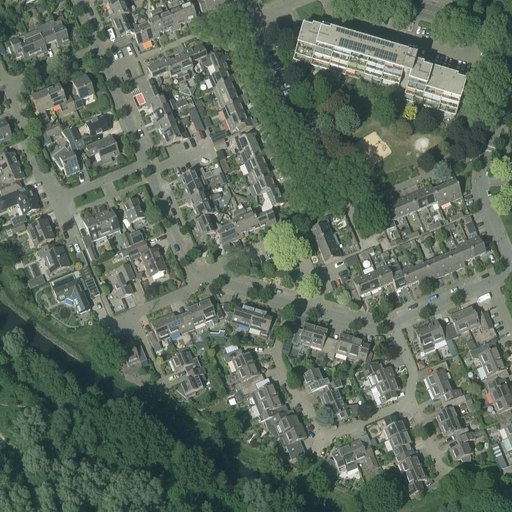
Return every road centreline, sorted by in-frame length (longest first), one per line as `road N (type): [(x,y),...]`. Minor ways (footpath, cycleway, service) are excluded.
road 1 (residential): [(411,402),(334,434),(321,432),(278,363),(290,303)]
road 2 (residential): [(479,22),(462,58),(346,31),(333,14),(335,0)]
road 3 (residential): [(160,386),(134,324),(144,309),(204,278)]
road 4 (residential): [(411,402),(434,461),(484,475),(511,468)]
road 5 (residential): [(204,278),(186,261),(145,162)]
road 6 (residential): [(56,198),(31,157),(30,135),(6,85)]
road 7 (residential): [(145,162),(97,47)]
